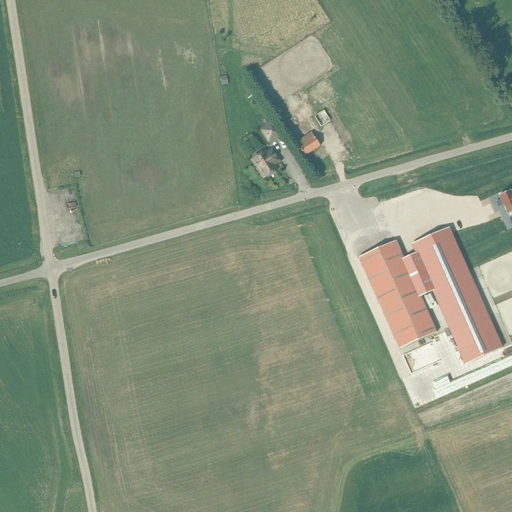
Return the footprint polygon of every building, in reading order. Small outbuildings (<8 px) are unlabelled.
[(269,142),(280,135),(271,122),(260,129),(269,142)] [(311,134),(296,144),(304,157),(320,147),(311,134)] [(265,177),(267,176),(268,177),(275,173),(273,171),(276,170),(272,165),(278,161),(272,152),(266,156),(264,152),(262,154),(261,152),(254,156),(255,158),(253,160),(257,165),(255,166),(259,173),(261,172),(265,177)] [(509,191),(498,196),(508,218),(511,216),(511,192),(510,193),(509,191)] [(449,229),(411,246),(415,255),(432,292),(465,365),(502,348),(449,229)] [(404,260),(395,242),(359,258),(399,350),(436,333),(420,298),(404,260)] [(415,255),(404,260),(420,298),(432,292),(415,255)]
